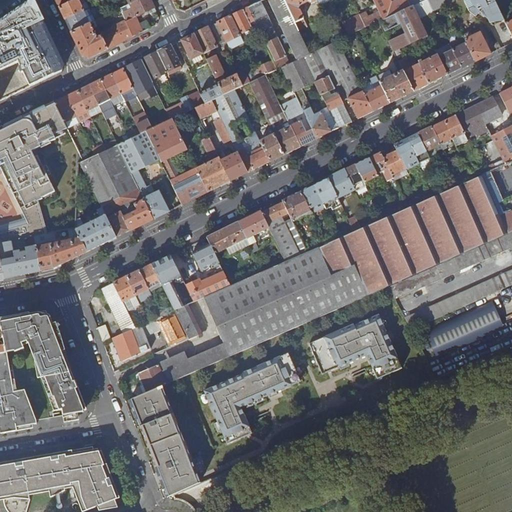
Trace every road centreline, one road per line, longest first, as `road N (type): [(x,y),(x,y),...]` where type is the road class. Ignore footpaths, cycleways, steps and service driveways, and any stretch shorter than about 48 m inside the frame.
road 1 (secondary): [(511,66),(62,286)]
road 2 (residential): [(62,286),(115,423)]
